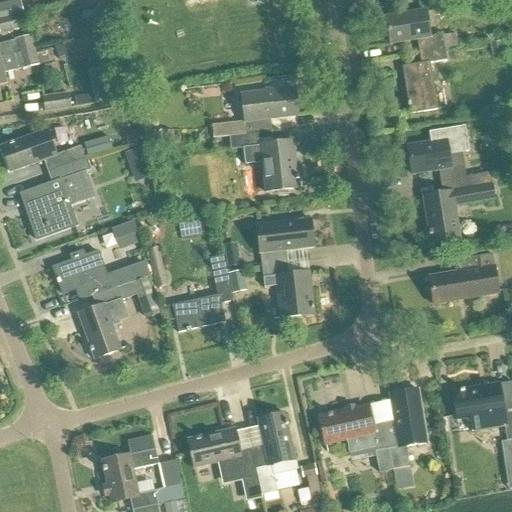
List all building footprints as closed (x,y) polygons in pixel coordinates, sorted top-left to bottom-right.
[(89,0),(70,5),(72,13),(101,6),(99,0),(89,0)] [(0,22),(23,17),(20,3),(0,7),(0,22)] [(416,41),(418,53),(445,49),(443,36),(430,38),(425,12),(386,18),(388,30),(387,30),(388,34),(390,46),(416,41)] [(23,17),(0,22),(0,35),(26,30),(23,17)] [(79,19),(64,23),(67,36),(82,32),(79,19)] [(0,60),(19,56),(36,52),(33,37),(13,42),(14,44),(0,47),(0,60)] [(443,39),(445,51),(457,49),(455,37),(443,39)] [(501,43),(492,45),(494,57),(503,55),(501,43)] [(54,48),(58,61),(66,59),(62,46),(54,48)] [(445,49),(418,53),(420,65),(402,68),(410,115),(438,111),(430,65),(447,62),(445,49)] [(19,56),(0,60),(0,88),(6,87),(3,75),(54,63),(51,50),(37,54),(36,52),(19,56)] [(241,96),(244,124),(246,136),(272,133),(270,121),(298,118),(295,90),(241,96)] [(69,97),(42,101),(44,115),(71,111),(69,97)] [(226,138),(225,126),(211,127),(212,139),(226,138)] [(438,171),(440,183),(466,178),(462,154),(468,153),(464,128),(429,134),(430,144),(407,148),(409,160),(408,160),(409,164),(410,164),(412,176),(438,171)] [(44,162),(48,174),(72,165),(72,166),(85,161),(80,148),(56,157),(47,132),(13,144),(13,143),(9,144),(9,145),(1,148),(11,174),(44,162)] [(139,132),(126,135),(128,147),(142,144),(139,132)] [(272,133),(246,136),(230,138),(232,153),(242,152),(244,168),(261,166),(263,194),(299,190),(293,143),(273,145),(272,133)] [(83,145),(87,158),(112,151),(109,138),(83,145)] [(129,169),(146,164),(141,150),(125,156),(129,169)] [(72,165),(48,174),(52,185),(34,192),(50,237),(77,227),(70,208),(94,200),(85,173),(76,176),(72,166),(72,165)] [(466,178),(440,183),(442,195),(424,198),(431,245),(459,241),(453,207),(494,200),(490,174),(466,178)] [(261,268),(287,265),(286,253),(313,249),(310,221),(256,228),(259,256),(260,256),(261,268)] [(116,245),(138,237),(133,223),(111,231),(116,245)] [(226,255),(225,255),(225,256),(227,268),(227,270),(228,269),(240,267),(238,253),(226,255)] [(106,276),(98,254),(82,259),(53,270),(63,296),(77,291),(81,302),(92,298),(116,289),(133,283),(132,282),(145,278),(146,279),(150,278),(144,263),(106,276)] [(498,295),(492,255),(453,262),(455,274),(429,278),(431,290),(430,290),(430,294),(431,294),(433,306),(498,295)] [(228,278),(223,258),(210,262),(214,280),(218,297),(172,307),(178,335),(225,324),(221,306),(233,303),(228,278)] [(288,276),(287,265),(261,268),(264,291),(275,290),(279,320),(313,316),(308,274),(288,276)] [(242,273),(228,276),(232,297),(246,294),(242,273)] [(165,276),(153,279),(157,291),(168,288),(165,276)] [(116,289),(92,298),(96,309),(78,316),(94,361),(121,352),(111,325),(127,319),(121,302),(137,296),(142,311),(146,322),(159,317),(155,306),(150,292),(146,279),(145,278),(132,282),(133,283),(116,289)] [(511,402),(502,404),(499,385),(452,393),(456,421),(478,417),(480,432),(504,429),(506,444),(511,442),(511,402)] [(406,451),(417,449),(427,447),(418,391),(390,395),(394,422),(382,424),(388,451),(393,472),(409,470),(406,451)] [(388,451),(382,424),(371,427),(367,408),(320,418),(326,446),(346,441),(348,455),(375,450),(379,475),(393,472),(388,451)] [(263,447),(251,450),(262,497),(275,494),(278,493),(278,492),(301,487),(297,472),(295,462),(285,415),(257,421),(263,447)] [(235,431),(188,441),(194,469),(221,463),(225,483),(231,482),(245,480),(247,490),(249,502),(262,499),(262,497),(251,450),(240,452),(235,431)] [(152,437),(127,442),(130,457),(155,451),(152,437)] [(130,457),(102,463),(107,486),(110,499),(112,504),(130,500),(132,511),(133,511),(158,507),(155,494),(139,497),(133,471),(159,466),(155,451),(130,457)] [(164,492),(155,494),(158,507),(158,508),(184,502),(174,462),(163,465),(167,481),(162,482),(164,492)] [(314,466),(300,469),(302,480),(316,477),(314,466)] [(395,487),(404,485),(402,473),(393,474),(395,487)]
